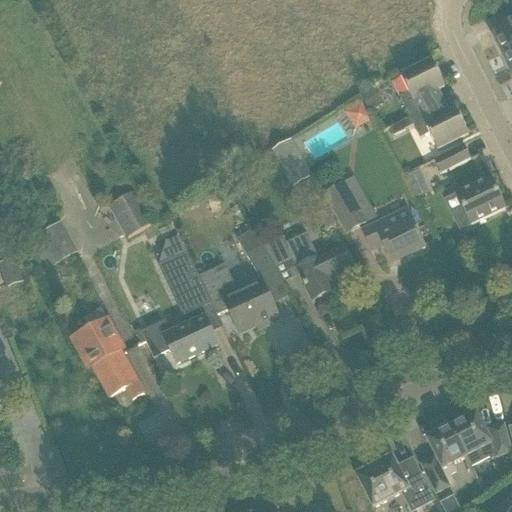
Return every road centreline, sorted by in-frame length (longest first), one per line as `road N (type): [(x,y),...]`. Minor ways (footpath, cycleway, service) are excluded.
road 1 (residential): [(0,503),(189,488),(256,471),(484,357),(511,353)]
road 2 (residential): [(457,0),(454,34),(511,151)]
